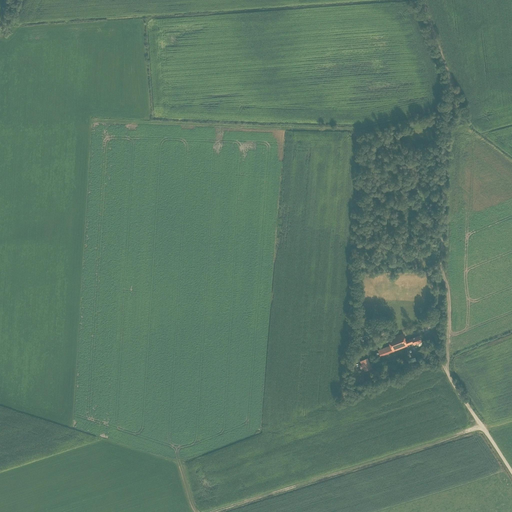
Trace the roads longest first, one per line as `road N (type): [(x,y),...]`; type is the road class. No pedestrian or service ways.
road 1 (track): [(441,273),(451,86),(423,0)]
road 2 (unclassified): [(511,473),(440,360),(434,331),(441,273)]
